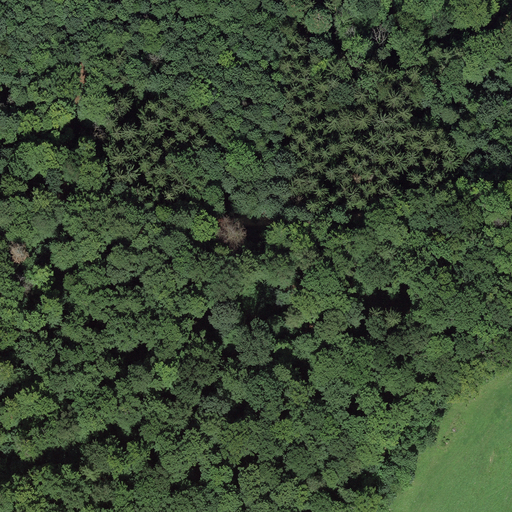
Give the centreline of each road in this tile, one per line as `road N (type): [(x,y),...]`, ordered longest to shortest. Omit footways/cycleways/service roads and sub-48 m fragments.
road 1 (track): [(511,194),(215,223),(0,197)]
road 2 (track): [(225,221),(316,247),(325,263),(388,453),(356,511)]
road 3 (track): [(0,325),(264,319),(335,293)]
road 4 (track): [(202,0),(379,73),(511,104)]
road 5 (track): [(511,240),(392,253),(335,293)]
road 6 (track): [(125,511),(92,473),(0,463)]
